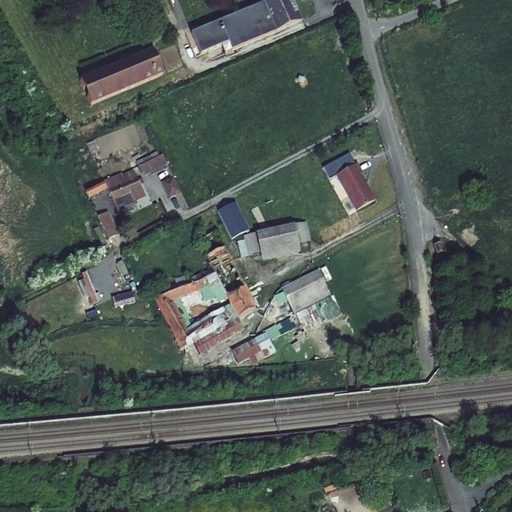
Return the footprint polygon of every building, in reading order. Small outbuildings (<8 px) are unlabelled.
[(279,1),(182,44),(191,65),(219,53),(223,60),(291,29),(279,1)] [(143,58),(70,91),(82,114),(153,81),(143,58)] [(154,159),(132,168),(136,179),(158,168),(154,159)] [(352,170),(331,182),(351,217),(370,206),(355,181),(358,179),(352,170)] [(163,180),(168,197),(182,193),(177,176),(163,180)] [(116,192),(99,201),(110,221),(128,212),(126,210),(137,204),(123,180),(112,187),(116,192)] [(183,191),(178,193),(184,209),(189,207),(183,191)] [(221,213),(214,217),(229,248),(237,244),(233,237),(243,232),(228,201),(218,207),(221,213)] [(102,216),(93,220),(105,241),(112,236),(102,216)] [(462,225),(451,237),(467,250),(477,240),(462,225)] [(300,227),(239,245),(243,264),(306,247),(300,227)] [(161,297),(148,302),(176,355),(187,350),(194,361),(239,335),(234,326),(251,316),(206,229),(194,235),(199,245),(193,248),(206,275),(191,282),(188,275),(182,278),(185,285),(178,288),(177,284),(168,287),(166,283),(156,288),(161,297)] [(437,246),(429,248),(433,258),(440,255),(437,246)] [(91,276),(84,279),(94,304),(100,302),(91,276)] [(312,277),(275,296),(298,340),(335,320),(312,277)] [(120,302),(134,298),(132,292),(118,295),(120,302)] [(260,337),(227,357),(232,370),(253,369),(273,357),(260,337)]
